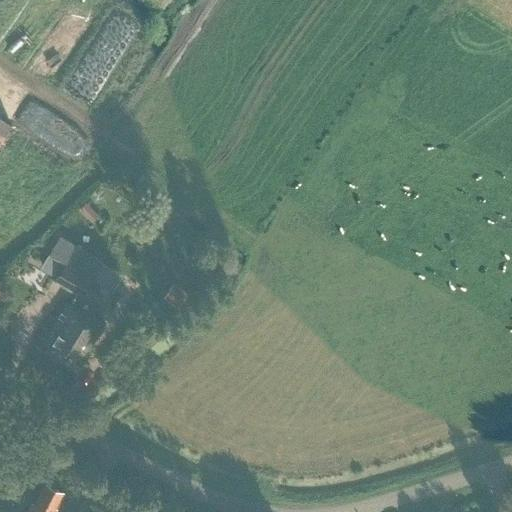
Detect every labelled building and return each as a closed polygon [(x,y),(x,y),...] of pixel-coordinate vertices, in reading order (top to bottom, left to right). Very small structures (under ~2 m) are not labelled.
[(0,116),(0,138),(10,123),(0,116)] [(98,213),(85,200),(78,207),(91,220),(98,213)] [(83,297),(93,279),(92,279),(104,259),(60,233),(47,253),(63,263),(53,279),(76,292),(83,297)] [(100,307),(111,290),(93,279),(83,297),(76,292),(70,302),(67,300),(43,341),(48,343),(45,348),(60,357),(66,347),(81,356),(102,321),(93,316),(98,306),(100,307)] [(178,306),(189,290),(174,280),(163,297),(178,306)] [(54,506),(62,490),(45,481),(34,502),(32,501),(26,511),(53,511),(56,507),(54,506)]
